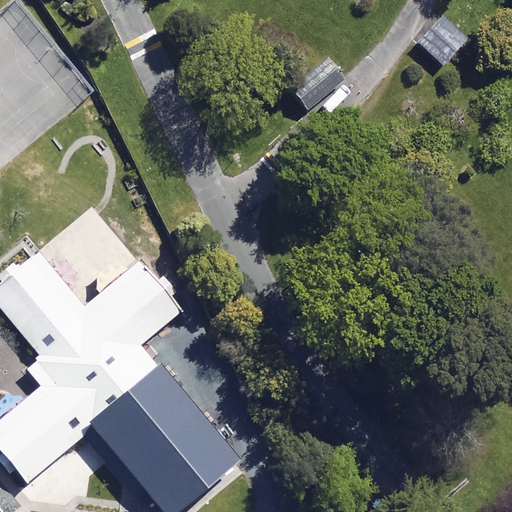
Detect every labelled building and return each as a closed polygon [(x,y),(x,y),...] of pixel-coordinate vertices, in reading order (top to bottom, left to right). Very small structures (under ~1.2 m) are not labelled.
[(461,52),(436,29),(420,47),(445,69),(461,52)] [(84,318),(31,257),(0,283),(0,316),(37,359),(84,318)] [(184,511),(239,465),(156,369),(89,426),(163,511),(184,511)] [(43,382),(0,419),(0,453),(25,482),(85,430),(43,382)] [(10,511),(0,500),(0,511),(10,511)]
